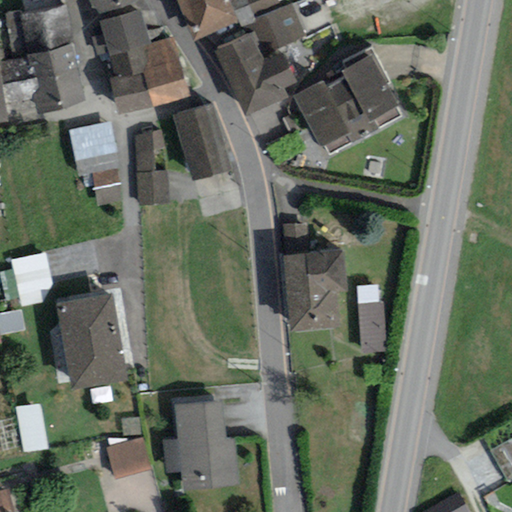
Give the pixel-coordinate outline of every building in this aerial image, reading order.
[(91,0),(97,12),(128,0),(91,0)] [(230,0),(178,0),(194,36),(238,17),(230,0)] [(278,0),(247,0),(267,48),(304,33),(291,1),(281,6),(278,0)] [(0,116),(6,115),(6,113),(85,99),(67,3),(0,10),(0,116)] [(141,7),(100,21),(115,76),(108,78),(120,109),(190,94),(174,36),(152,41),(141,7)] [(264,57),(251,32),(216,48),(246,112),(288,95),(282,85),(296,79),(283,50),(264,57)] [(380,56),(304,94),(333,149),(406,109),(380,56)] [(213,101),(174,113),(193,178),(232,167),(213,101)] [(73,127),(81,173),(97,171),(102,204),(127,200),(114,120),(73,127)] [(161,128),(130,131),(137,205),(171,203),(168,170),(155,171),(153,147),(163,146),(161,128)] [(344,246),(283,252),(291,328),(339,323),(336,289),(348,288),(344,246)] [(46,252),(10,260),(21,307),(43,302),(53,283),(46,252)] [(378,284),(358,286),(363,351),(389,348),(385,300),(379,301),(378,284)] [(113,291),(58,301),(73,386),(127,376),(113,291)] [(223,398),(175,403),(178,437),(163,439),(167,471),(180,470),(182,489),(240,483),(235,436),(227,437),(223,398)] [(501,474),(511,470),(511,423),(485,433),(501,474)] [(142,437),(107,446),(116,477),(150,468),(142,437)] [(0,511),(14,511),(8,487),(0,489),(0,511)] [(469,511),(458,492),(422,511),(469,511)]
